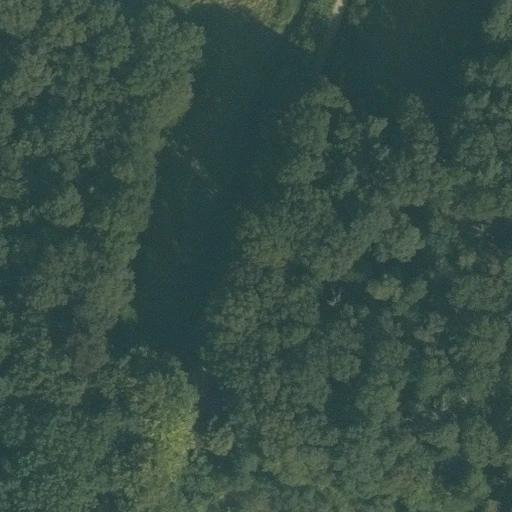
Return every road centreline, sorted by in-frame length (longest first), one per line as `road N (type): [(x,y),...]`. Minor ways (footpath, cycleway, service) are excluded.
road 1 (track): [(343,0),(160,511)]
road 2 (track): [(197,399),(511,510)]
